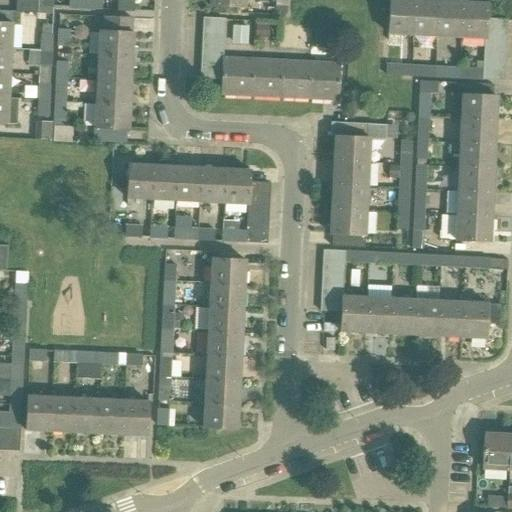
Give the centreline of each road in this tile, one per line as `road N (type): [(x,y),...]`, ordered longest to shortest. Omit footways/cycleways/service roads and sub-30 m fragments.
road 1 (residential): [(293,449),(283,395),(294,162),(277,137),(188,129),(173,119),(171,0)]
road 2 (residential): [(293,449),(387,416),(432,415)]
road 3 (residential): [(174,505),(207,480),(293,449)]
